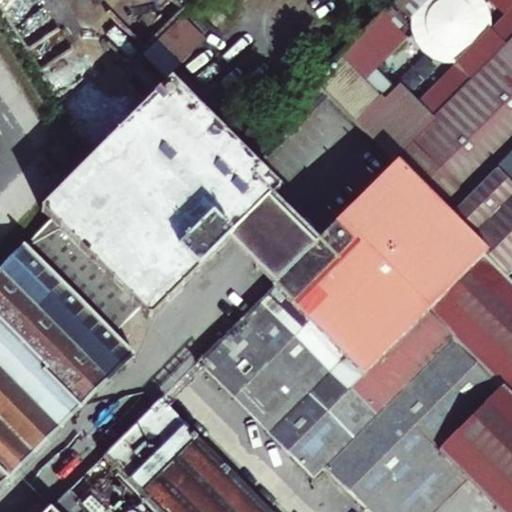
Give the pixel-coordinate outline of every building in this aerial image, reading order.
[(445,0),(394,0),(381,13),(407,39),(445,0)] [(407,39),(381,13),(342,53),(319,76),(312,83),(359,129),(396,92),(375,71),(407,39)] [(143,55),(170,80),(207,39),(180,14),(143,55)] [(511,40),(429,124),(392,162),(395,166),(485,255),(507,277),(511,271),(511,40)] [(308,65),(319,76),(342,53),(331,43),(308,65)] [(43,212),(51,220),(24,246),(112,334),(138,308),(148,318),(227,241),(267,201),(279,189),(172,82),(86,168),(43,212)] [(396,92),(359,129),(392,162),(429,124),(396,92)] [(273,287),(197,363),(312,479),(323,468),(365,511),(435,511),(466,481),(438,453),(503,389),(427,313),(485,255),(395,166),(313,248),(273,287)] [(313,248),(267,201),(227,241),(273,287),(313,248)] [(24,246),(0,270),(0,322),(45,368),(43,371),(80,409),(133,356),(112,334),(24,246)] [(511,511),(511,282),(507,277),(485,255),(427,313),(503,389),(438,453),(466,481),(497,511),(511,511)] [(45,368),(0,322),(0,471),(8,480),(80,409),(43,371),(45,368)] [(47,511),(270,511),(160,401),(103,456),(158,511),(88,511),(68,491),(49,510),(47,511)] [(0,471),(0,487),(8,480),(0,471)]
